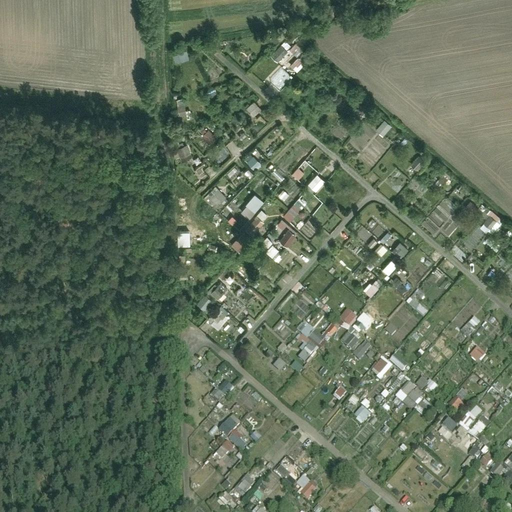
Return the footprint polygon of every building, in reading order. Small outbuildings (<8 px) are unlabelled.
[(267,42),(270,48),(282,40),(279,34),(267,42)] [(290,49),(298,57),(304,51),(297,43),(290,49)] [(276,52),(289,66),(298,58),(289,49),(286,51),(282,47),(276,52)] [(173,55),(175,64),(190,60),(188,51),(173,55)] [(298,73),(305,64),(298,58),(291,67),(298,73)] [(185,100),(177,101),(179,116),(187,115),(185,100)] [(246,109),(254,117),(262,109),(254,101),(246,109)] [(385,120),(377,130),(384,136),(392,126),(385,120)] [(210,144),(216,137),(208,130),(202,137),(210,144)] [(255,170),(262,164),(252,153),(245,159),(255,170)] [(419,172),(427,162),(419,155),(411,165),(419,172)] [(300,167),(292,174),(298,180),(305,173),(300,167)] [(308,183),(317,191),(326,180),(318,172),(308,183)] [(434,184),(439,189),(449,178),(443,174),(434,184)] [(215,210),(227,198),(216,186),(203,198),(215,210)] [(283,191),(279,196),(285,200),(288,195),(283,191)] [(246,204),(255,213),(265,202),(256,194),(246,204)] [(235,215),(243,205),(236,199),(227,209),(235,215)] [(476,219),(484,211),(472,200),(464,208),(476,219)] [(253,235),(269,216),(262,210),(246,229),(253,235)] [(490,225),(493,218),(488,215),(485,223),(490,225)] [(233,225),(237,221),(233,216),(228,221),(233,225)] [(281,220),(277,225),(283,229),(287,224),(281,220)] [(277,226),(269,235),(274,240),(282,231),(277,226)] [(290,245),(297,232),(286,227),(279,240),(290,245)] [(384,243),(392,235),(388,231),(380,239),(384,243)] [(181,233),(181,244),(189,244),(189,233),(181,233)] [(247,259),(256,249),(241,235),(232,245),(247,259)] [(492,246),(496,241),(489,236),(485,242),(492,246)] [(400,259),(409,249),(400,241),(392,251),(400,259)] [(382,256),(388,249),(381,243),(375,250),(382,256)] [(273,245),(267,252),(273,257),(279,250),(273,245)] [(391,259),(383,269),(389,275),(398,265),(391,259)] [(371,297),(383,284),(378,278),(372,284),(371,283),(364,290),(371,297)] [(219,298),(226,291),(219,285),(212,292),(219,298)] [(196,303),(205,311),(214,302),(206,294),(196,303)] [(424,317),(429,311),(412,296),(407,302),(424,317)] [(218,328),(229,313),(218,305),(207,320),(218,328)] [(348,308),(340,318),(349,326),(358,316),(348,308)] [(468,337),(481,322),(474,316),(461,331),(468,337)] [(391,322),(385,328),(393,335),(399,329),(391,322)] [(338,330),(331,324),(322,335),(308,323),(301,331),(321,349),(338,330)] [(350,327),(341,342),(352,349),(362,335),(350,327)] [(298,357),(306,363),(319,348),(300,332),(295,338),(303,344),(300,348),(303,351),(298,357)] [(360,360),(371,346),(365,340),(353,354),(360,360)] [(469,354),(478,363),(487,355),(478,346),(469,354)] [(380,379),(393,365),(383,356),(371,370),(380,379)] [(280,371),(287,364),(280,358),(273,365),(280,371)] [(299,373),(303,367),(295,361),(291,366),(299,373)] [(416,383),(422,389),(429,382),(423,376),(416,383)] [(426,386),(431,391),(437,386),(431,380),(426,386)] [(225,381),(218,390),(222,393),(229,383),(225,381)] [(412,410),(425,395),(409,381),(392,401),(398,406),(402,401),(412,410)] [(230,384),(222,393),(225,397),(234,388),(230,384)] [(339,401),(347,392),(341,386),(333,396),(339,401)] [(210,396),(216,401),(222,394),(215,389),(210,396)] [(463,399),(468,393),(462,389),(457,395),(463,399)] [(349,401),(354,405),(359,399),(353,395),(349,401)] [(456,411),(463,403),(455,396),(448,404),(456,411)] [(361,405),(367,408),(370,403),(364,400),(361,405)] [(363,423),(371,413),(361,406),(354,416),(363,423)] [(477,421),(481,418),(475,408),(470,411),(477,421)] [(469,412),(455,426),(460,431),(453,438),(459,444),(472,431),(468,428),(477,419),(469,412)] [(448,434),(457,421),(446,414),(437,427),(448,434)] [(232,415),(219,430),(228,438),(241,423),(232,415)] [(481,415),(470,434),(479,439),(490,420),(481,415)] [(228,438),(241,452),(248,446),(241,439),(243,437),(236,430),(228,438)] [(469,452),(475,458),(486,447),(480,441),(469,452)] [(222,447),(216,453),(223,459),(229,452),(222,447)] [(419,447),(415,452),(420,457),(425,451),(419,447)] [(487,454),(480,462),(486,467),(493,459),(487,454)] [(463,466),(468,469),(475,459),(471,456),(463,466)] [(285,479),(290,473),(281,465),(276,471),(285,479)] [(304,474),(296,484),(301,489),(298,492),(307,500),(319,487),(304,474)] [(248,476),(235,491),(243,497),(255,483),(248,476)] [(219,499),(226,505),(232,499),(226,492),(219,499)] [(253,496),(249,501),(255,506),(259,501),(253,496)]
